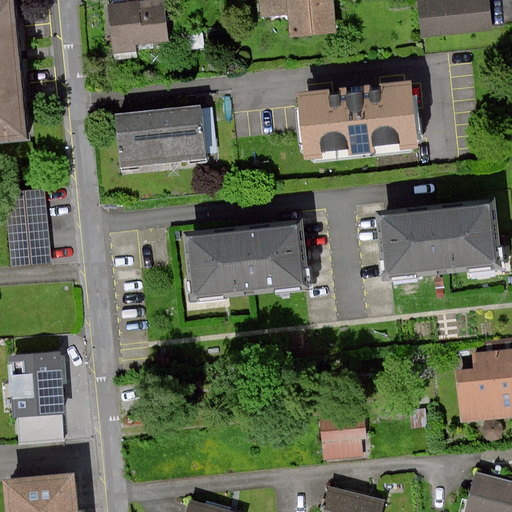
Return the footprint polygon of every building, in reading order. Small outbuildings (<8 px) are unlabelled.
[(0,0),(0,141),(26,139),(12,0),(0,0)] [(138,44),(171,42),(166,0),(158,0),(110,4),(115,54),(139,52),(138,44)] [(292,36),(339,32),(335,0),(259,0),(261,17),(290,14),(292,36)] [(418,0),(422,38),(495,31),(490,0),(418,0)] [(417,81),(303,92),(309,160),(423,149),(417,81)] [(205,107),(120,115),(125,167),(210,158),(205,107)] [(46,189),(7,192),(12,266),(52,263),(46,189)] [(496,202),(380,210),(391,276),(501,263),(496,202)] [(187,232),(194,303),(244,297),(319,289),(311,218),(187,232)] [(62,351),(12,355),(20,445),(68,441),(62,351)] [(469,374),(446,376),(451,429),(462,428),(511,423),(511,353),(467,358),(469,374)] [(426,409),(411,410),(413,428),(428,426),(426,409)] [(366,416),(323,420),(326,459),(364,456),(362,437),(368,437),(366,416)] [(511,511),(511,480),(478,472),(466,511),(511,511)] [(7,480),(10,511),(82,511),(79,473),(7,480)] [(384,511),(388,500),(331,485),(324,511),(384,511)] [(235,511),(191,500),(188,511),(235,511)]
